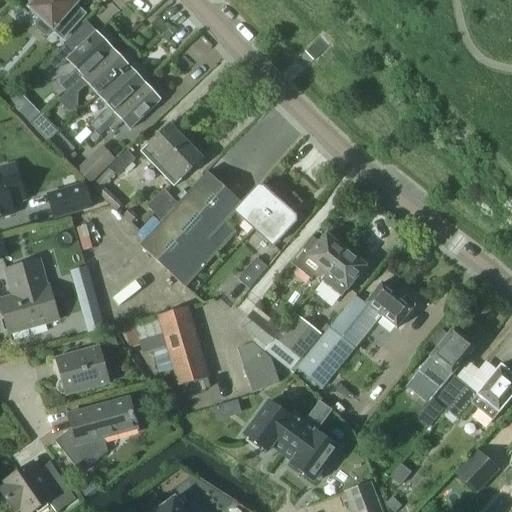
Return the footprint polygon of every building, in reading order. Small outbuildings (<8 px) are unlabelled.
[(73,6),(75,3),(71,0),(27,0),(26,2),(28,7),(28,8),(38,18),(34,23),(34,29),(42,36),(48,35),(52,31),(61,39),(83,14),(73,6)] [(68,90),(81,78),(111,50),(94,33),(93,34),(83,24),(48,62),(54,68),(58,68),(67,60),(76,69),(67,77),(62,77),(59,80),(59,84),(66,92),(68,90)] [(90,88),(97,95),(127,67),(111,50),(81,78),(68,90),(56,101),(66,112),(71,112),(77,106),(77,93),(84,87),(90,88)] [(93,131),(143,84),(127,67),(97,95),(108,107),(88,127),(93,131)] [(143,84),(93,131),(98,137),(107,128),(112,132),(122,122),(129,129),(159,101),(143,84)] [(29,108),(21,116),(29,124),(37,116),(29,108)] [(164,163),(185,142),(169,125),(147,146),(164,163)] [(50,126),(37,137),(44,145),(56,133),(50,126)] [(58,140),(51,147),(63,158),(70,151),(58,140)] [(185,142),(164,163),(180,180),(201,159),(185,142)] [(90,182),(114,159),(105,150),(95,159),(90,154),(76,168),(90,182)] [(126,151),(108,168),(116,176),(134,160),(126,151)] [(0,217),(13,214),(11,204),(25,200),(14,164),(0,168),(0,174),(0,176),(0,217)] [(108,203),(113,198),(101,187),(113,174),(108,169),(91,187),(108,203)] [(233,212),(241,204),(206,172),(177,204),(173,200),(155,217),(160,223),(138,246),(184,287),(188,283),(217,250),(208,242),(224,224),(234,213),(233,212)] [(90,208),(84,185),(47,195),(53,218),(70,213),(90,208)] [(252,230),(277,202),(261,187),(256,187),(241,204),(233,212),(234,213),(252,230)] [(155,217),(173,200),(163,189),(145,206),(155,217)] [(277,202),(252,230),(272,247),(294,223),(294,217),(277,202)] [(208,242),(217,250),(233,233),(224,224),(208,242)] [(319,282),(344,251),(324,235),(318,243),(311,237),(290,264),(311,280),(313,278),(319,282)] [(344,251),(319,282),(319,283),(320,282),(340,298),(346,291),(365,267),(344,251)] [(248,289),(266,268),(255,258),(237,280),(248,289)] [(45,288),(37,260),(5,269),(13,297),(0,300),(0,307),(3,320),(7,319),(10,329),(6,330),(7,334),(58,319),(49,287),(45,288)] [(389,291),(381,284),(364,303),(395,329),(414,306),(412,304),(413,302),(406,296),(404,298),(392,288),(389,291)] [(137,329),(126,332),(131,348),(141,345),(144,353),(153,351),(159,373),(175,368),(180,385),(206,378),(186,309),(160,317),(161,320),(136,327),(137,329)] [(251,314),(241,326),(267,348),(272,342),(277,335),(251,314)] [(267,354),(284,367),(289,371),(318,335),(293,315),(277,335),(272,342),(265,352),(267,354)] [(329,329),(296,369),(319,389),(353,348),(329,329)] [(451,329),(429,357),(429,358),(418,371),(440,388),(451,375),(474,347),(451,329)] [(252,392),(277,383),(267,354),(265,352),(256,343),(237,350),(244,368),(252,392)] [(108,383),(103,365),(107,364),(102,347),(52,361),(56,374),(58,373),(61,380),(57,383),(56,387),(56,391),(59,394),(63,395),(108,383)] [(446,412),(456,420),(469,403),(491,420),(511,395),(511,374),(499,365),(476,395),(466,387),(446,412)] [(466,387),(453,377),(434,401),(433,400),(426,409),(423,407),(415,416),(429,427),(443,409),(446,412),(466,387)] [(80,474),(107,453),(103,439),(136,429),(127,398),(67,415),(73,439),(69,440),(59,448),(80,474)] [(289,418),(267,402),(244,434),(248,437),(245,441),(261,452),(263,448),(267,451),(275,440),(284,449),(305,420),(294,412),(289,418)] [(330,411),(319,403),(284,449),(294,456),(290,464),(313,481),(315,479),(319,481),(330,466),(326,463),(336,449),(314,433),(330,411)] [(496,470),(478,452),(477,453),(457,475),(456,474),(456,475),(474,493),(475,492),(495,470),(496,470)] [(42,482),(36,473),(30,464),(4,483),(6,486),(0,489),(0,491),(13,510),(19,505),(23,511),(31,511),(47,501),(55,511),(56,511),(74,500),(56,473),(42,482)] [(401,466),(391,479),(400,485),(410,473),(401,466)] [(350,511),(380,511),(370,483),(344,493),(350,511)] [(181,511),(173,500),(156,511),(181,511)]
